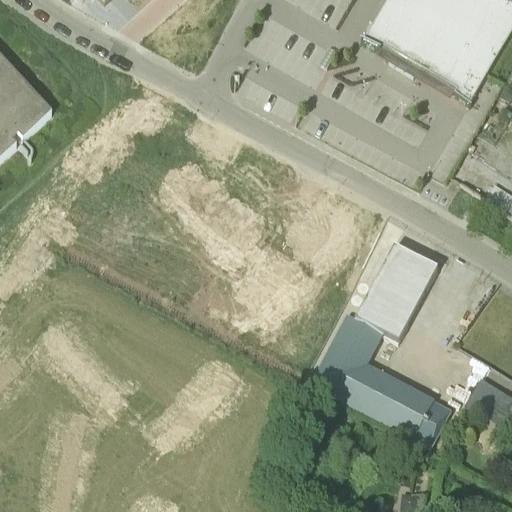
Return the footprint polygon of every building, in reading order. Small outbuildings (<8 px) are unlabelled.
[(76,0),(77,0),(95,0),(104,9),(113,0),(76,0)] [(363,46),(362,47),(379,55),(380,54),(379,54),(381,50),(393,57),(387,67),(413,82),(419,73),(439,84),(456,95),(454,98),(453,98),(453,99),(468,110),(469,109),(470,106),(486,80),(486,79),(511,35),(511,0),(389,0),(364,43),(363,46)] [(0,164),(16,150),(11,145),(17,140),(22,145),(51,118),(0,62),(0,164)] [(511,96),(503,91),(497,101),(507,107),(511,99),(511,96)] [(494,189),(485,203),(511,222),(511,201),(494,189)] [(347,321),(309,392),(429,454),(449,417),(441,412),(438,417),(430,413),(433,407),(365,371),(381,340),(397,349),(437,275),(393,252),(354,325),(347,321)] [(480,385),(464,411),(486,425),(504,436),(511,440),(511,404),(501,398),(500,398),(480,385)] [(287,492),(281,503),(293,509),(299,498),(287,492)]
